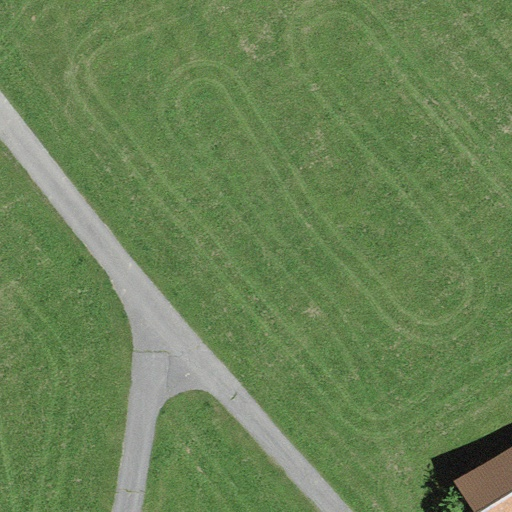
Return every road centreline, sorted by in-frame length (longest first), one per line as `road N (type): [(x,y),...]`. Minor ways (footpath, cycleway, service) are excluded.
road 1 (track): [(0,111),(165,336),(332,511)]
road 2 (track): [(165,336),(129,511)]
